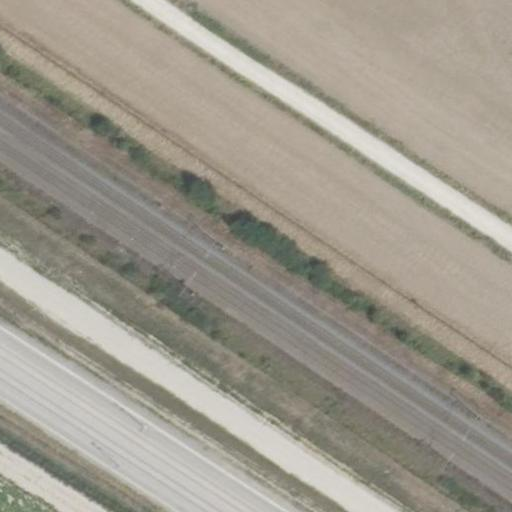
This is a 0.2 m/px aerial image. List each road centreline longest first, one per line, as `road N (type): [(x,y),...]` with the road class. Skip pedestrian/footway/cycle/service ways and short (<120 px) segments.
road 1 (track): [(0,264),(367,511)]
road 2 (track): [(150,0),(511,236)]
